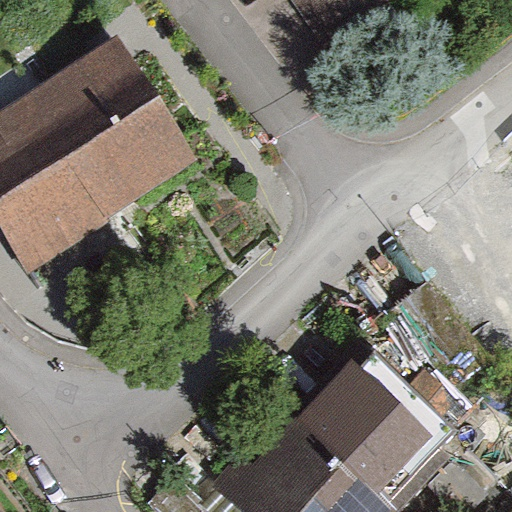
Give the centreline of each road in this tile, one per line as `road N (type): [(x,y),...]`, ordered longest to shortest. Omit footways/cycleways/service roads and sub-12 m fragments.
road 1 (residential): [(70,427),(207,357),(357,208)]
road 2 (residential): [(357,208),(197,0)]
road 3 (residential): [(357,208),(511,87)]
